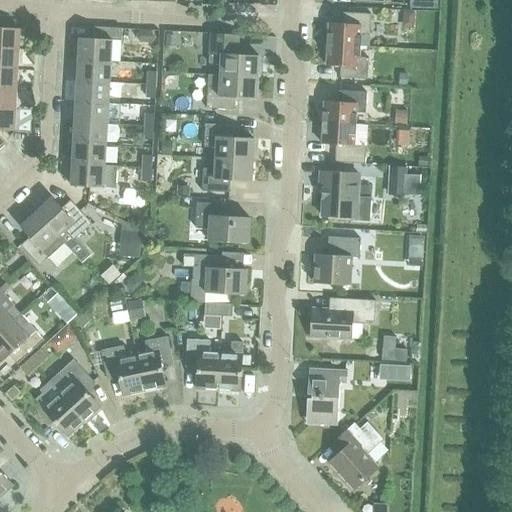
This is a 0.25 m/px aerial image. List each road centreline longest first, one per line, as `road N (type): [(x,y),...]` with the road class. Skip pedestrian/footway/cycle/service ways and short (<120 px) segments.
road 1 (residential): [(264,439),(276,408),(280,332),(273,304),(288,216),(295,21)]
road 2 (residential): [(52,11),(295,21)]
road 3 (residential): [(59,484),(116,443),(172,430),(223,427),(264,439)]
road 4 (residential): [(0,202),(38,167),(43,149),(52,11)]
